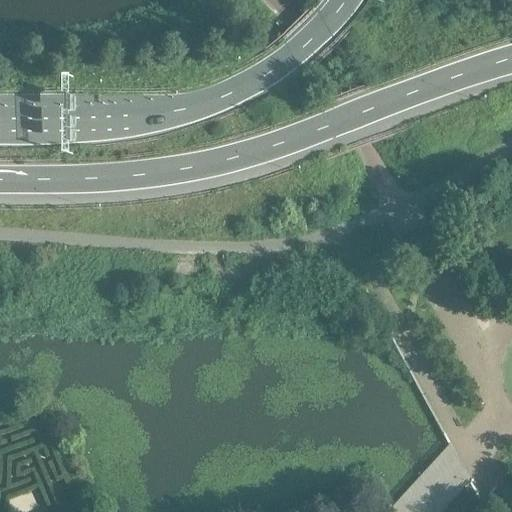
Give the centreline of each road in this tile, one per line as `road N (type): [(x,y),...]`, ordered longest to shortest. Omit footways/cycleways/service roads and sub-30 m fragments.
road 1 (motorway): [(0,180),(124,177),(239,158),(511,59)]
road 2 (motorway): [(346,0),(291,58),(220,99),(127,118),(0,119)]
